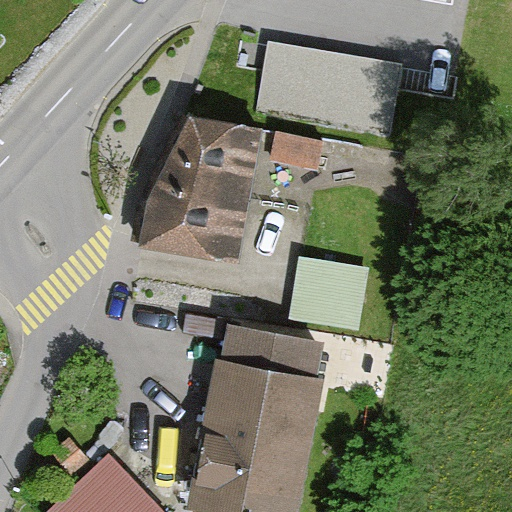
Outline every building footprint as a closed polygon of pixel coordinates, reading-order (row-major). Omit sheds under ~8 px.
[(255,104),(394,120),(403,48),(263,32),(255,104)] [(235,261),(261,129),(189,115),(140,245),(235,261)] [(288,306),(357,318),(368,256),(299,244),(288,306)] [(294,511),(319,342),(227,323),(185,511),(192,511),(294,511)] [(151,511),(102,457),(38,511),(151,511)]
